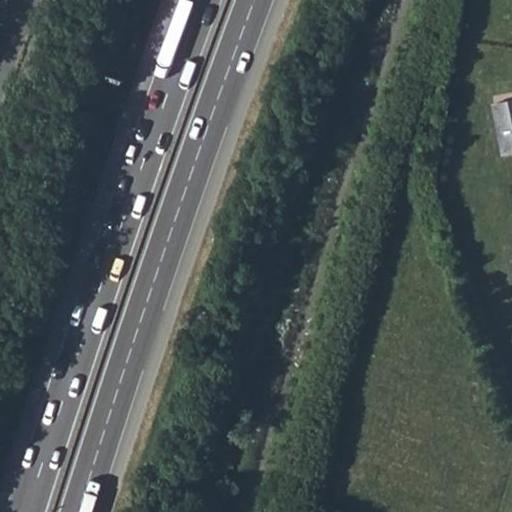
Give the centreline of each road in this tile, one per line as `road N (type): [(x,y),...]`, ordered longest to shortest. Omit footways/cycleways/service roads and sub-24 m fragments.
road 1 (trunk): [(78,511),(254,0)]
road 2 (trunk): [(201,0),(26,511)]
road 3 (unknown): [(276,511),(433,0)]
